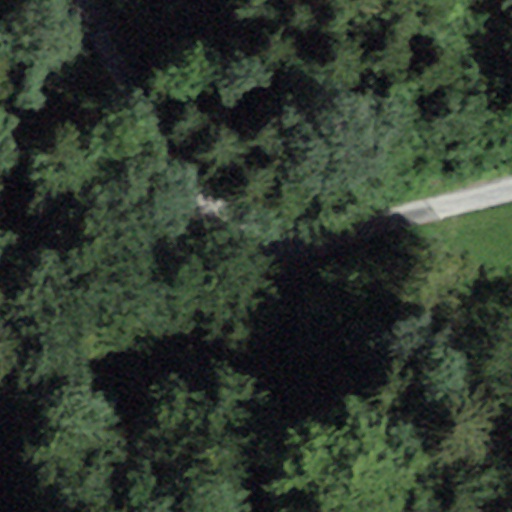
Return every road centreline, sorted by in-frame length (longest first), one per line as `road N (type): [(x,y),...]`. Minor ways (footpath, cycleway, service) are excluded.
road 1 (unclassified): [(162,123),(266,217),(360,223),(511,184)]
road 2 (track): [(84,0),(162,123)]
